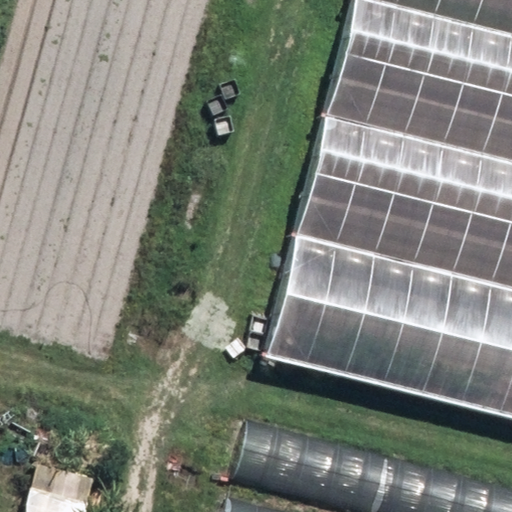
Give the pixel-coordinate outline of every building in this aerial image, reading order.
[(511,29),(392,0),(356,0),(329,111),(511,155),(511,29)] [(511,0),(392,0),(511,29),(511,0)] [(511,155),(329,111),(297,243),(511,294),(511,155)] [(511,294),(297,243),(268,363),(511,422),(511,294)] [(511,511),(511,490),(245,420),(229,481),(349,511),(511,511)] [(80,511),(88,482),(33,469),(22,511),(80,511)] [(282,511),(226,498),(222,511),(282,511)]
